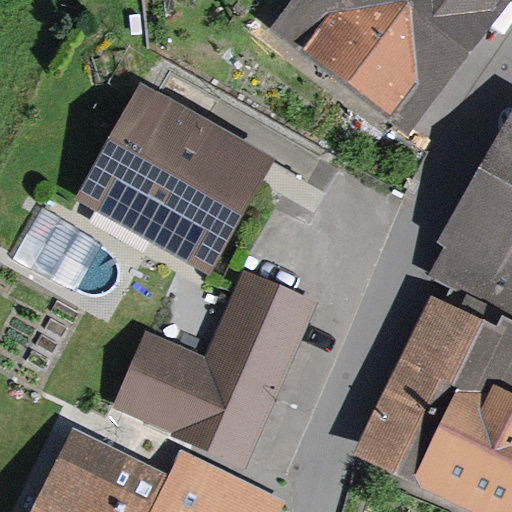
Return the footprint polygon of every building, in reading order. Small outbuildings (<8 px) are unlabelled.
[(408,133),(459,66),(385,10),(393,0),(287,0),(267,27),(408,133)] [(393,0),(385,10),(459,66),(509,0),(393,0)] [(210,274),(275,156),(137,80),(72,198),(210,274)] [(511,102),(462,194),(511,220),(511,102)] [(511,318),(511,220),(462,194),(437,241),(443,244),(426,274),(449,286),(506,316),(511,318)] [(114,312),(137,258),(41,218),(18,271),(114,312)] [(242,267),(204,354),(280,387),(318,300),(242,267)] [(422,485),(506,316),(449,286),(443,299),(431,293),(352,451),(422,485)] [(511,511),(511,318),(506,316),(422,485),(476,511),(511,511)] [(204,354),(145,328),(110,407),(245,466),(280,387),(204,354)] [(147,511),(167,472),(71,425),(28,511),(147,511)] [(147,511),(277,511),(284,499),(178,449),(167,472),(147,511)]
